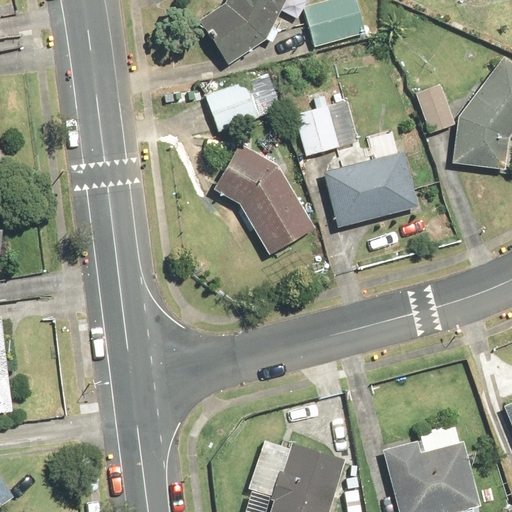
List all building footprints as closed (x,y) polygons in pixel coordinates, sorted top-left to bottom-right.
[(226,0),(225,5),(195,23),(224,67),(263,42),(283,0),(226,0)] [(354,0),(333,0),(303,10),(314,47),(364,32),(354,0)] [(511,133),(511,67),(500,58),(454,118),(449,164),(502,169),(505,142),(511,133)] [(245,81),(204,96),(217,133),(258,119),(245,81)] [(346,101),(293,117),(305,157),(358,141),(346,101)] [(312,229),(274,166),(234,145),(210,190),(234,203),(266,256),(312,229)] [(321,174),(335,229),(417,210),(403,154),(321,174)] [(511,403),(501,408),(511,435),(511,403)] [(414,445),(379,453),(393,511),(468,511),(477,510),(462,444),(416,455),(414,445)] [(326,511),(341,464),(282,446),(265,499),(272,501),(268,511),(326,511)] [(0,483),(0,507),(11,499),(0,483)]
